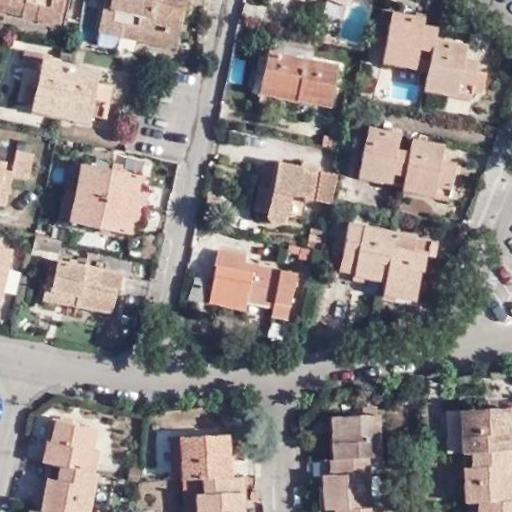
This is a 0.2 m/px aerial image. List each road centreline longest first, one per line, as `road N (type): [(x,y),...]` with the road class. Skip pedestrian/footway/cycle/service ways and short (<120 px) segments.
road 1 (residential): [(162,361),(226,0)]
road 2 (residential): [(269,357),(480,337)]
road 3 (residential): [(511,155),(479,276),(480,337)]
road 4 (residential): [(269,357),(275,511)]
road 5 (residential): [(21,342),(101,359),(162,361)]
road 6 (residential): [(21,342),(0,470)]
